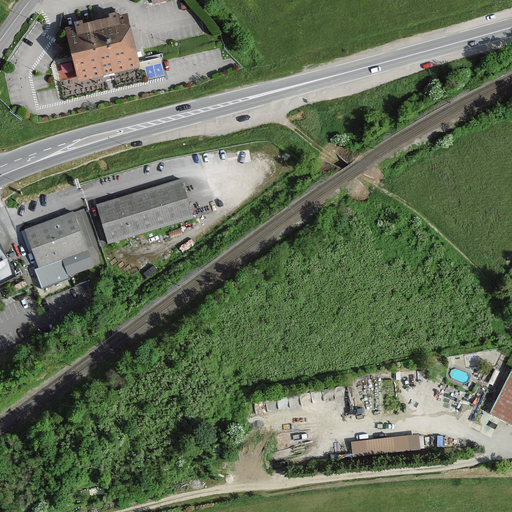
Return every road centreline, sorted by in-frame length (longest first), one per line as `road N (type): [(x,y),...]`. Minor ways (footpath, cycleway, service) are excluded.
road 1 (primary): [(0,172),(97,138),(511,27)]
road 2 (track): [(261,94),(298,132),(430,225),(497,292),(511,334)]
